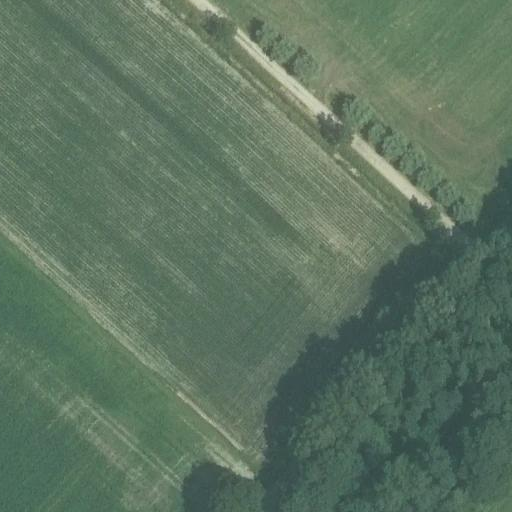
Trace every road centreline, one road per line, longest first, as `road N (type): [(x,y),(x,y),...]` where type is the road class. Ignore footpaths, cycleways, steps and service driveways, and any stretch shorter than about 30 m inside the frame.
road 1 (track): [(199,0),(485,263)]
road 2 (unclassified): [(264,511),(511,234)]
